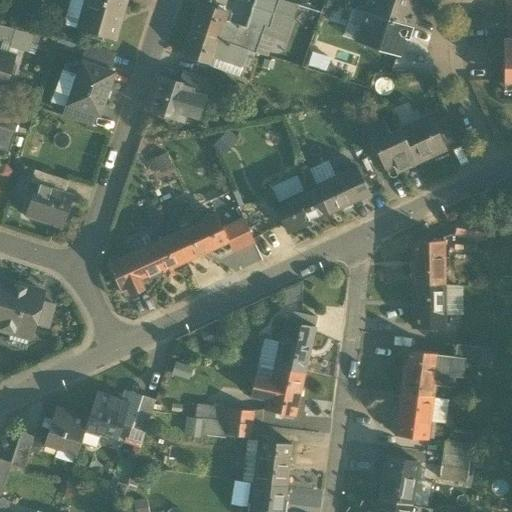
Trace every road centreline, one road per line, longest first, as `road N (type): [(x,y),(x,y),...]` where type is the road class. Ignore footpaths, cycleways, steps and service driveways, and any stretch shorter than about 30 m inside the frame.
road 1 (residential): [(81,270),(170,0)]
road 2 (residential): [(366,233),(329,511)]
road 3 (unclassified): [(366,233),(112,349)]
road 4 (residential): [(463,0),(455,80),(494,172)]
road 5 (unclassified): [(494,172),(366,233)]
road 6 (unclassified): [(112,349),(0,402)]
